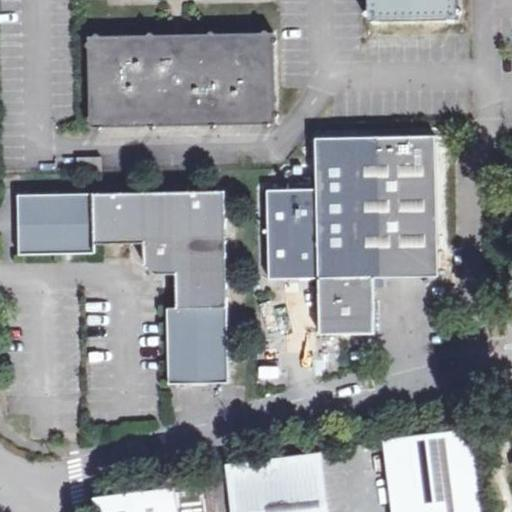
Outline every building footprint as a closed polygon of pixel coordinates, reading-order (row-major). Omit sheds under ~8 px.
[(365,0),(366,20),(457,18),(456,0),(365,0)] [(88,33),(89,122),(273,118),(271,30),(88,33)] [(316,138),(317,170),(382,169),(384,277),(440,276),(438,136),(316,138)] [(76,168),(100,168),(100,151),(76,151),(76,168)] [(382,169),(317,170),(318,188),(282,190),(283,280),(320,279),(321,334),(375,333),(375,278),(384,277),(382,169)] [(269,279),(283,280),(282,190),(268,190),(269,279)] [(154,272),(177,272),(177,304),(168,304),(169,381),(229,380),(226,191),(20,194),(21,255),(98,254),(98,245),(146,244),(146,264),(154,272)] [(392,432),(400,511),(475,511),(467,423),(392,432)] [(325,511),(320,456),(234,467),(205,470),(210,511),(325,511)] [(104,497),(105,511),(175,511),(174,489),(104,497)]
